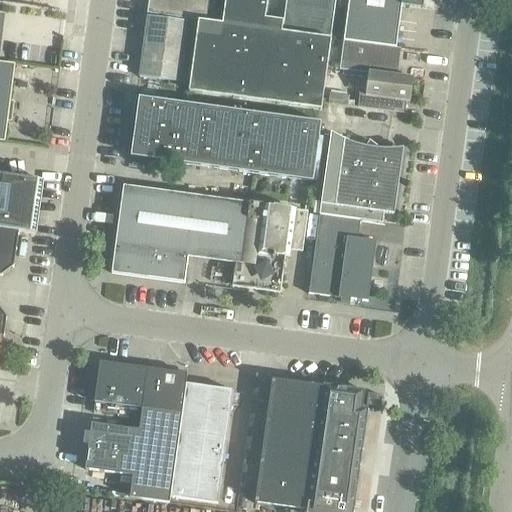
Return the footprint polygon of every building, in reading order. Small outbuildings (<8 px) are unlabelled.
[(207,23),(209,0),(149,0),(147,15),(207,23)] [(268,0),(225,0),(223,25),(199,22),(189,92),(323,110),(331,41),(282,33),(283,21),(266,18),(268,0)] [(286,0),(282,33),(331,40),(336,0),(286,0)] [(348,0),(343,41),(396,49),(402,6),(423,9),(423,0),(348,0)] [(140,78),(180,84),(189,23),(148,17),(140,78)] [(359,95),(358,108),(405,114),(406,102),(410,103),(413,80),(397,77),(401,49),(396,49),(343,41),(339,71),(368,75),(366,95),(359,95)] [(0,143),(5,144),(8,123),(12,124),(14,104),(10,103),(15,67),(0,64),(0,143)] [(329,95),(328,105),(348,107),(349,97),(329,95)] [(138,105),(142,107),(135,155),(172,160),(174,164),(313,183),(321,124),(139,99),(138,105)] [(331,133),(320,216),(361,221),(383,224),(384,214),(394,216),(395,212),(394,212),(403,150),(380,151),(369,142),(366,147),(344,140),(344,141),(331,133)] [(0,230),(19,233),(36,236),(44,182),(0,176),(0,230)] [(112,274),(185,284),(188,260),(236,267),(233,288),(280,294),(285,258),(290,258),(293,236),(305,237),(308,212),(124,187),(112,274)] [(358,240),(361,221),(320,216),(309,295),(341,299),(340,303),(350,304),(351,301),(368,303),(376,242),(358,240)] [(0,230),(0,277),(2,277),(14,268),(14,267),(19,233),(0,230)] [(95,403),(142,410),(148,370),(100,364),(95,403)] [(142,410),(182,415),(186,385),(187,376),(148,370),(142,410)] [(255,505),(305,511),(322,388),(272,381),(255,505)] [(186,385),(182,415),(170,498),(218,505),(234,392),(186,385)] [(353,511),(368,410),(362,409),(365,392),(323,386),(305,511),(353,511)] [(380,396),(368,394),(366,406),(378,408),(380,396)] [(169,504),(170,498),(182,415),(142,410),(139,431),(92,425),(85,470),(133,477),(130,499),(169,504)]
